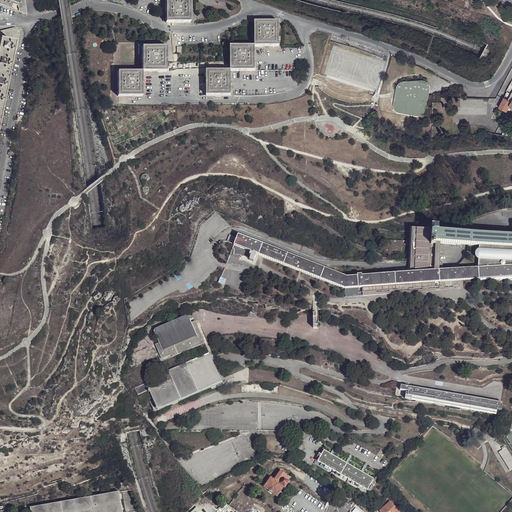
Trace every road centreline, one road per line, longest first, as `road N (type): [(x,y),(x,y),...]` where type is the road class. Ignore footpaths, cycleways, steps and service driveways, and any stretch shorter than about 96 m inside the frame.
road 1 (unclassified): [(301,22),(309,72),(300,89),(260,98),(121,100)]
road 2 (unclassified): [(301,22),(477,86),(493,80),(511,52)]
road 3 (unclassified): [(91,4),(170,29),(228,23),(260,7)]
